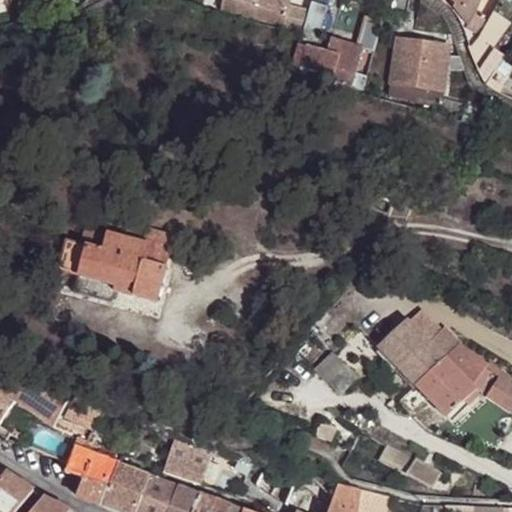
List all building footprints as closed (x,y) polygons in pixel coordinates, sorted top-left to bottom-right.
[(220,0),(218,9),(233,13),(236,0),(220,0)] [(236,0),(233,13),(280,28),(288,0),(236,0)] [(388,0),(383,20),(404,22),(409,0),(388,0)] [(455,0),(461,3),(473,10),(477,0),(455,0)] [(311,1),(302,34),(318,39),(328,6),(311,1)] [(467,22),(477,27),(484,16),(473,10),(461,3),(457,9),(470,16),(467,22)] [(359,46),(374,51),(383,21),(369,17),(359,46)] [(442,92),(446,72),(448,56),(449,48),(396,40),(389,83),(392,84),(442,92)] [(330,43),(328,53),(355,59),(357,52),(330,43)] [(355,59),(328,53),(306,47),(301,68),(342,79),(349,81),(352,73),(355,59)] [(501,62),(505,56),(500,51),(496,57),(501,62)] [(460,74),(459,58),(448,56),(446,72),(460,74)] [(349,81),(342,79),(341,85),(359,90),(363,75),(352,73),(349,81)] [(442,92),(392,84),(389,94),(458,113),(462,104),(441,99),(442,92)] [(474,126),(485,112),(466,108),(461,124),(474,126)] [(372,208),(378,197),(379,195),(339,178),(335,184),(333,192),(372,210),(372,208)] [(174,240),(149,232),(145,245),(111,234),(105,252),(68,239),(60,269),(78,274),(73,292),(111,303),(117,286),(134,291),(132,298),(153,304),(174,240)] [(398,288),(387,298),(411,323),(422,313),(398,288)] [(360,324),(367,332),(379,344),(370,353),(385,369),(394,361),(448,418),(478,393),(473,388),(483,372),(487,365),(458,345),(426,309),(422,313),(411,323),(387,298),(360,324)] [(357,380),(332,353),(315,368),(340,395),(357,380)] [(511,382),(487,365),(483,372),(492,379),(479,399),(504,415),(511,401),(511,382)] [(0,423),(15,400),(54,425),(70,397),(69,395),(57,389),(53,395),(12,367),(1,382),(0,383),(0,423)] [(73,414),(85,419),(90,406),(79,400),(73,414)] [(133,428),(170,441),(173,430),(137,415),(133,428)] [(68,436),(77,439),(82,426),(73,422),(68,436)] [(0,440),(3,443),(11,433),(0,425),(0,440)] [(179,476),(197,483),(213,447),(173,430),(170,441),(160,468),(179,476)] [(74,447),(77,439),(68,436),(59,459),(67,463),(74,447)] [(103,507),(119,464),(74,447),(67,463),(65,470),(64,472),(82,479),(76,496),(103,507)] [(380,465),(434,491),(442,475),(388,449),(380,465)] [(227,469),(239,474),(244,460),(231,454),(227,469)] [(57,464),(65,470),(67,463),(59,459),(57,464)] [(103,507),(116,511),(134,511),(148,476),(119,464),(103,507)] [(0,480),(0,511),(17,511),(34,491),(6,472),(0,480)] [(254,486),(285,509),(285,507),(291,492),(293,482),(260,473),(254,486)] [(134,511),(167,511),(176,485),(148,476),(134,511)] [(331,509),(338,490),(317,479),(307,494),(331,509)] [(167,511),(192,511),(199,495),(176,485),(167,511)] [(359,511),(364,494),(340,487),(338,490),(331,509),(330,511),(359,511)] [(291,492),(285,507),(294,511),(300,497),(291,492)] [(391,511),(393,501),(364,494),(359,511),(391,511)] [(192,511),(209,511),(214,500),(199,495),(192,511)] [(70,511),(71,510),(44,496),(31,511),(70,511)] [(240,511),(241,510),(214,500),(209,511),(240,511)] [(399,511),(401,503),(393,501),(391,511),(399,511)]
